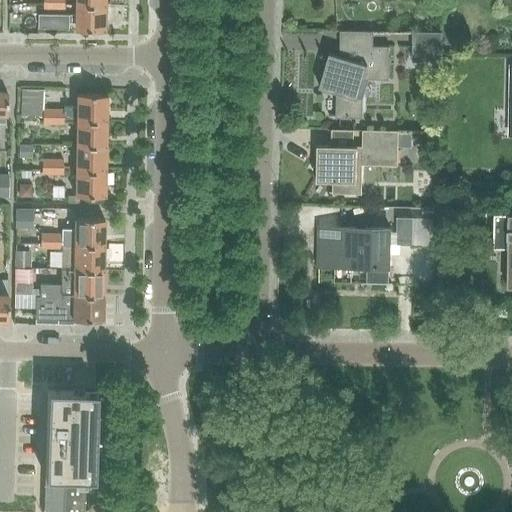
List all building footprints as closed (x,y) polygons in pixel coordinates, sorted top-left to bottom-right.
[(55,8),(55,0),(44,0),(44,8),(55,8)] [(55,0),(55,8),(65,8),(65,0),(55,0)] [(107,30),(108,5),(78,4),(77,30),(107,30)] [(438,35),(414,35),(413,55),(437,55),(438,35)] [(357,98),(363,80),(388,80),(388,46),(361,47),(361,60),(349,60),(328,52),(327,58),(322,58),(322,75),(319,87),(334,91),(334,118),(362,118),(362,99),(357,98)] [(43,118),(43,109),(42,109),(43,90),(20,89),(19,117),(43,118)] [(76,119),(106,120),(106,94),(76,94),(76,107),(62,107),(62,109),(64,109),(64,121),(76,121),(76,119)] [(53,123),(53,109),(43,109),(43,118),(43,123),(53,123)] [(64,109),(62,109),(53,109),(53,123),(63,123),(64,121),(64,109)] [(105,145),(106,120),(76,119),(76,121),(75,144),(105,145)] [(398,166),(398,147),(411,147),(412,133),(398,132),(398,131),(362,130),(362,146),(317,145),(317,160),(312,169),(317,172),(316,181),(333,181),(332,193),(361,194),(362,165),(398,166)] [(105,170),(105,145),(75,144),(75,169),(105,170)] [(52,173),(52,159),(42,159),(42,173),(52,173)] [(52,159),(52,173),(63,173),(63,159),(52,159)] [(104,195),(105,170),(75,169),(74,195),(104,195)] [(511,286),(511,212),(493,212),(493,248),(508,248),(507,286),(511,286)] [(391,281),(388,281),(389,243),(411,244),(412,216),(396,216),(396,235),(389,234),(389,228),(341,227),(341,226),(317,226),(316,240),(319,240),(318,264),(367,265),(367,281),(361,281),(361,282),(391,283),(391,281)] [(73,244),(103,245),(103,219),(74,218),(73,229),(61,228),(61,234),(51,233),(50,247),(61,248),(61,244),(73,244)] [(50,247),(51,233),(40,233),(40,247),(50,247)] [(102,269),(103,245),(73,244),(61,244),(61,248),(64,256),(63,268),(60,268),(60,269),(73,269),(102,269)] [(102,294),(102,269),(73,269),(60,269),(60,284),(60,294),(72,294),(102,294)] [(338,271),(337,279),(357,280),(357,271),(338,271)] [(50,297),(50,283),(40,283),(39,296),(35,296),(35,319),(101,320),(102,294),(72,294),(60,294),(60,298),(50,297)] [(60,298),(60,294),(60,284),(50,283),(50,297),(60,298)] [(45,436),(42,511),(61,511),(62,484),(83,484),(83,478),(93,478),(95,392),(46,391),(45,436)] [(82,511),(83,484),(62,484),(61,511),(82,511)]
